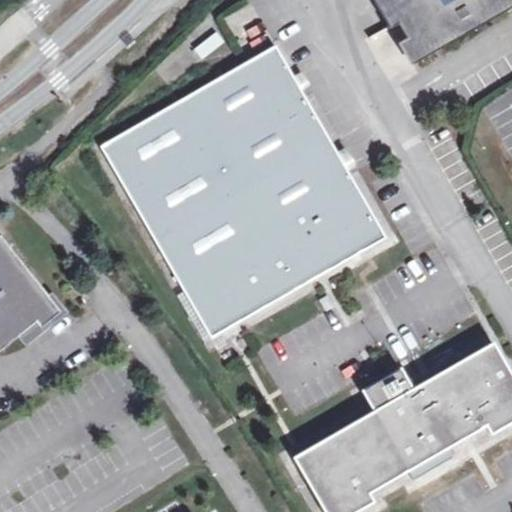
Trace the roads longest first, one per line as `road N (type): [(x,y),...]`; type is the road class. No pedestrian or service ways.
road 1 (residential): [(260,511),(154,346),(9,171),(0,178)]
road 2 (secondary): [(0,122),(143,0)]
road 3 (secondary): [(103,0),(0,87)]
